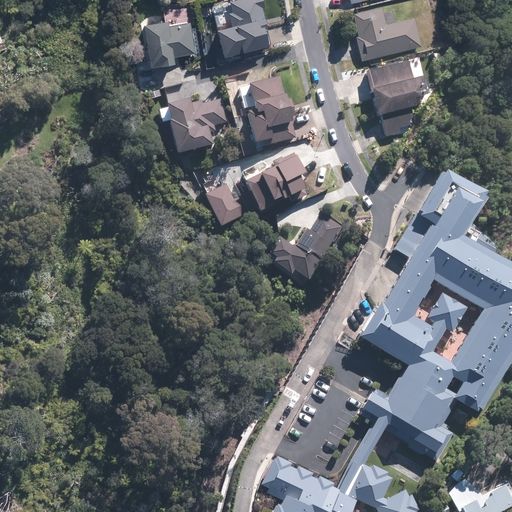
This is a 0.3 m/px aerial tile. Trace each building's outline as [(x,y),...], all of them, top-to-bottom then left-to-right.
[(260,0),(233,0),(226,2),(228,12),(224,13),(228,27),(212,30),(220,57),(264,46),(260,31),(265,29),(260,8),(262,7),(260,0)] [(419,48),(412,20),(384,27),(379,10),(350,17),(356,38),(353,39),(360,63),(419,48)] [(140,25),(145,67),(171,64),(170,57),(193,54),(190,33),(186,33),(185,22),(164,25),(163,22),(140,25)] [(405,63),(362,73),(367,92),(366,92),(373,119),(378,117),(383,137),(399,134),(397,128),(408,126),(407,120),(411,119),(409,110),(412,109),(410,101),(422,98),(417,79),(410,81),(405,63)] [(284,100),(278,77),(244,86),(249,105),(248,105),(250,112),(242,114),(252,150),(294,139),(289,118),(293,117),(288,99),(284,100)] [(174,156),(209,145),(203,127),(213,124),(205,98),(186,104),(185,100),(162,107),(167,122),(164,123),(174,156)] [(373,511),(415,511),(403,490),(382,501),(378,500),(388,478),(358,465),(381,429),(434,461),(452,432),(441,426),(454,404),(476,418),(511,356),(511,279),(448,242),(475,198),(439,176),(396,249),(408,256),(377,309),(372,306),(352,340),(400,368),(385,393),(368,383),(351,412),(371,423),(334,484),(270,456),(257,485),(266,490),(264,494),(277,499),(270,511),(347,511),(353,500),(372,508),(373,511)] [(305,282),(343,226),(321,211),(308,230),(305,229),(291,249),(275,238),(262,256),(269,261),(266,265),(285,278),(289,272),(305,282)] [(426,471),(391,451),(385,462),(419,482),(426,471)] [(461,474),(454,469),(448,477),(455,482),(461,474)] [(496,511),(509,506),(506,499),(511,497),(504,484),(498,487),(498,486),(478,496),(462,480),(455,483),(445,494),(454,511),(496,511)]
